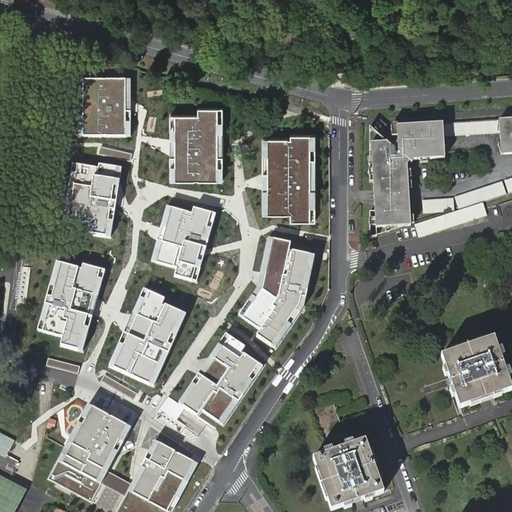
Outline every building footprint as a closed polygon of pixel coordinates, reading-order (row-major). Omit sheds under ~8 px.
[(130,80),(84,79),(83,139),(129,140),(130,80)] [(198,116),(170,115),(170,182),(224,183),(225,108),(198,108),(198,116)] [(511,121),(498,122),(499,133),(498,135),(499,136),(502,136),(502,139),(499,139),(499,144),(500,154),(506,154),(511,153),(511,121)] [(498,122),(441,125),(442,138),(498,135),(499,133),(498,122)] [(371,180),(372,193),(387,192),(387,189),(390,189),(390,191),(406,190),(406,184),(406,180),(405,172),(405,166),(408,163),(410,164),(412,161),(417,161),(425,161),(443,160),(442,148),(442,138),(441,125),(430,126),(406,127),(394,128),(394,138),(395,144),(369,146),(370,160),(370,168),(370,171),(370,179),(371,180)] [(292,138),(265,138),(265,213),(294,213),(294,222),(318,222),(318,134),(292,134),(292,138)] [(506,157),(506,154),(500,154),(499,144),(497,144),(496,144),(496,146),(496,147),(497,149),(497,151),(498,153),(499,155),(499,157),(506,157)] [(121,169),(76,162),(66,229),(112,236),(121,169)] [(500,183),(453,198),(457,210),(504,195),(500,183)] [(372,193),(373,206),(388,205),(391,205),(407,204),(406,192),(406,190),(390,191),(387,192),(372,193)] [(421,215),(452,213),(451,201),(420,203),(421,215)] [(511,244),(511,201),(498,206),(502,218),(506,232),(510,245),(511,244)] [(373,206),(373,220),(374,227),(374,228),(408,226),(408,224),(408,218),(407,204),(391,205),(391,208),(388,208),(388,205),(373,206)] [(194,215),(167,207),(152,262),(179,269),(177,277),(199,283),(218,214),(196,208),(194,215)] [(293,244),(270,240),(260,289),(240,317),(261,332),(257,337),(279,352),(308,310),(318,258),(291,253),(293,244)] [(81,271),(57,264),(38,329),(64,337),(61,345),(82,352),(106,271),(83,264),(81,271)] [(167,300),(144,290),(109,368),(156,389),(189,316),(165,306),(167,300)] [(248,350),(228,336),(180,405),(168,397),(155,417),(181,435),(185,429),(207,444),(221,423),(227,428),(268,370),(245,354),(248,350)] [(443,355),(461,407),(511,389),(511,387),(495,338),(443,355)] [(336,354),(352,351),(351,345),(335,348),(336,354)] [(375,368),(379,378),(389,375),(386,364),(375,368)] [(358,377),(345,379),(348,403),(361,401),(358,377)] [(313,410),(324,442),(345,435),(334,404),(313,410)] [(134,430),(88,406),(49,479),(95,503),(134,430)] [(0,511),(15,511),(31,482),(11,472),(18,460),(7,455),(15,438),(0,430),(0,511)] [(314,457),(332,510),(384,492),(366,441),(314,457)] [(175,511),(201,466),(158,442),(118,511),(175,511)]
